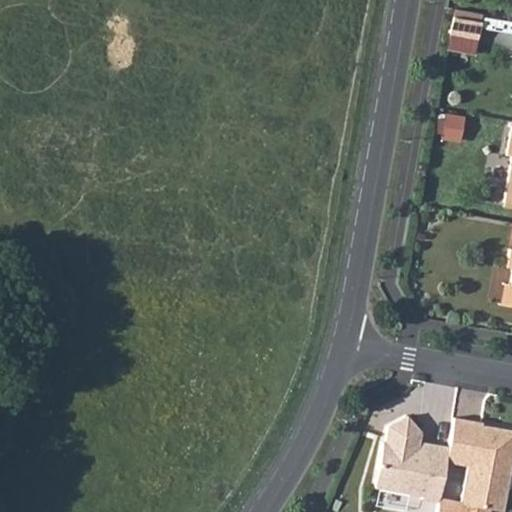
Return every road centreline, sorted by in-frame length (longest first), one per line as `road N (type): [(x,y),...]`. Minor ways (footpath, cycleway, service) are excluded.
road 1 (residential): [(408,0),(344,344)]
road 2 (residential): [(344,344),(312,432),(263,511)]
road 3 (residential): [(344,344),(511,375)]
